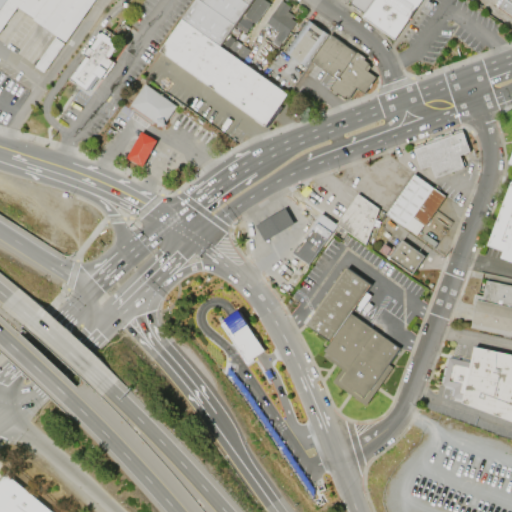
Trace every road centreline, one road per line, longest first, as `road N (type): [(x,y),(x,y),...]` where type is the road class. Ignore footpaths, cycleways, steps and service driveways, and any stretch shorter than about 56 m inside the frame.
road 1 (residential): [(337,460),(405,408),(491,180),(492,151),(469,77)]
road 2 (tertiary): [(469,77),(253,158)]
road 3 (motorway): [(224,511),(87,369)]
road 4 (tertiary): [(239,274),(289,347),(321,420)]
road 5 (motorway): [(66,396),(176,511)]
road 6 (tertiary): [(372,145),(511,95)]
road 7 (motorway): [(13,413),(117,511)]
road 8 (motorway): [(211,420),(120,314)]
road 9 (residential): [(399,101),(373,45),(314,0)]
road 10 (tertiary): [(200,238),(258,192),(311,167)]
road 11 (tertiary): [(88,292),(0,378)]
